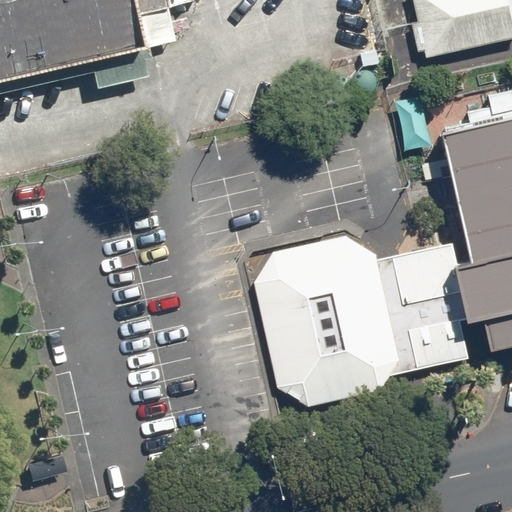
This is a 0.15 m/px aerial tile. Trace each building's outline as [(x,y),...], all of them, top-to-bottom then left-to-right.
[(0,0),(0,70),(166,32),(158,0),(0,0)] [(511,0),(414,0),(419,21),(412,22),(419,51),(425,50),(427,56),(511,36),(511,15),(511,13),(511,0)] [(511,114),(441,130),(471,260),(453,264),(466,318),(482,314),(490,347),(511,342),(511,114)] [(343,235),(273,249),(255,280),(278,385),(311,404),(381,389),(399,357),(373,251),(343,235)] [(67,473),(63,455),(29,464),(34,482),(67,473)]
